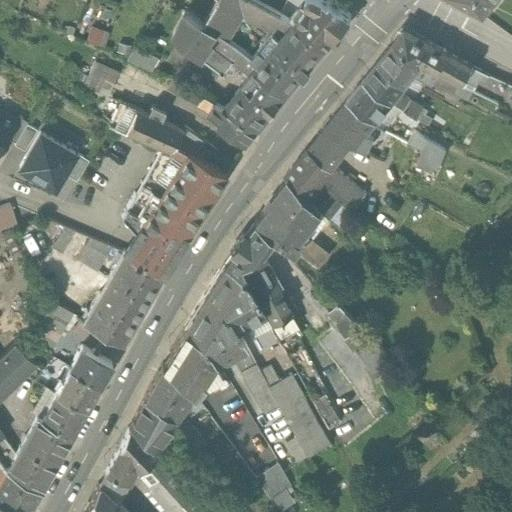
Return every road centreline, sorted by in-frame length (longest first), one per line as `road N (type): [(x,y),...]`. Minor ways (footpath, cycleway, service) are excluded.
road 1 (secondary): [(400,2),(283,139),(187,274)]
road 2 (secondary): [(187,274),(50,511)]
road 3 (residential): [(128,241),(0,187)]
road 4 (residential): [(511,62),(400,2)]
